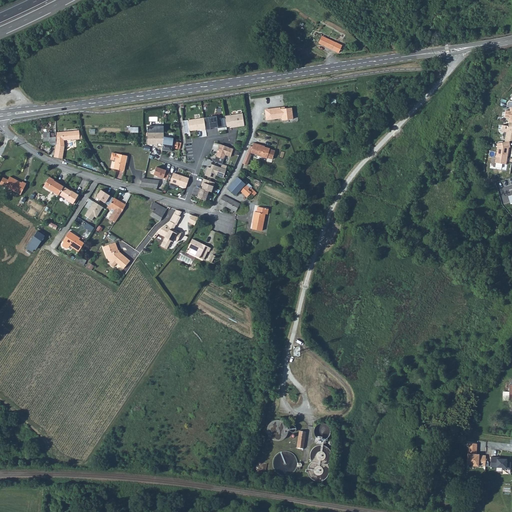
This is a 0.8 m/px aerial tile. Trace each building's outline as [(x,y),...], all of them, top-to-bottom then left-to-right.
[(319,43),(338,52),(342,45),(322,36),(319,43)] [(282,106),(270,107),(271,119),(282,118),(282,119),(293,118),(292,106),(282,107),(282,106)] [(242,112),(225,115),(226,127),(231,126),(231,127),(244,125),(242,112)] [(216,115),(204,117),(205,128),(218,126),(218,128),(223,126),(222,119),(217,119),(216,115)] [(190,132),(190,131),(205,128),(204,117),(182,120),(185,133),(190,132)] [(511,122),(509,122),(508,126),(502,125),(501,131),(506,132),(505,142),(509,141),(511,140),(511,122)] [(56,145),(64,147),(65,140),(83,139),(81,133),(79,133),(79,130),(56,132),(56,141),(56,145)] [(149,145),(164,144),(164,149),(173,150),(174,149),(180,149),(181,143),(175,142),(176,138),(165,136),(165,131),(149,132),(149,145)] [(505,142),(497,144),(497,147),(495,163),(506,165),(508,148),(510,147),(509,141),(505,142)] [(220,143),(216,156),(224,159),(225,155),(231,157),(233,149),(220,143)] [(250,153),(258,155),(258,156),(272,160),(275,151),(269,149),(270,149),(265,147),(265,146),(253,143),(250,153)] [(56,145),(54,157),(63,158),(64,147),(56,145)] [(114,169),(124,171),(127,156),(112,152),(111,159),(116,160),(114,169)] [(207,166),(204,175),(214,178),(215,175),(223,178),(226,169),(211,163),(210,167),(207,166)] [(173,172),(170,182),(186,187),(189,178),(173,172)] [(141,186),(156,188),(156,190),(165,194),(167,189),(168,185),(162,183),(162,181),(159,179),(159,180),(148,179),(149,175),(142,174),(141,186)] [(0,183),(0,184),(4,186),(4,188),(8,191),(9,189),(20,194),(26,183),(22,181),(22,183),(10,176),(8,180),(3,177),(0,183)] [(58,195),(58,194),(63,186),(54,180),(50,177),(44,186),(58,195)] [(227,189),(235,196),(240,191),(243,194),(249,188),(237,177),(227,189)] [(205,179),(201,187),(209,190),(212,191),(215,182),(205,179)] [(58,194),(66,199),(66,200),(73,204),(79,195),(63,186),(58,194)] [(100,200),(105,193),(106,191),(101,187),(95,197),(100,200)] [(197,197),(206,200),(209,190),(201,187),(200,187),(197,197)] [(243,194),(247,197),(251,193),(252,194),(254,191),(250,188),(249,188),(243,194)] [(100,200),(108,206),(114,198),(105,193),(100,200)] [(223,205),(231,210),(230,212),(232,213),(233,211),(235,212),(239,204),(223,195),(218,203),(223,205)] [(107,208),(110,210),(112,208),(115,209),(110,218),(115,221),(120,215),(120,214),(126,204),(114,198),(108,206),(107,208)] [(86,215),(93,220),(95,216),(98,218),(104,208),(95,202),(86,215)] [(153,202),(150,209),(153,211),(150,215),(160,221),(164,214),(167,210),(153,202)] [(252,229),(262,231),(265,214),(267,214),(268,209),(257,207),(256,212),(254,212),(252,224),(253,224),(252,229)] [(170,227),(173,229),(175,224),(182,211),(177,209),(170,220),(166,224),(170,227)] [(191,215),(188,221),(194,224),(197,218),(191,215)] [(77,217),(75,221),(93,230),(95,225),(77,217)] [(46,224),(56,229),(58,226),(48,221),(46,224)] [(181,233),(173,229),(170,227),(166,224),(160,228),(157,232),(164,237),(160,245),(167,249),(171,240),(172,241),(173,239),(177,241),(181,233)] [(26,248),(32,252),(43,235),(37,231),(26,248)] [(75,237),(76,235),(69,231),(63,241),(64,242),(61,246),(67,250),(70,246),(79,252),(84,243),(79,240),(75,237)] [(194,256),(200,259),(203,260),(207,252),(209,253),(210,249),(192,239),(188,246),(197,251),(194,256)] [(116,242),(103,246),(108,260),(110,261),(109,263),(113,267),(117,263),(123,268),(130,260),(119,252),(116,242)] [(267,429),(267,432),(268,436),(271,439),(275,441),(279,441),(283,439),(286,436),(288,432),(287,428),(286,424),(282,421),(278,420),(274,420),(271,422),(268,425),(267,429)] [(314,430),(314,433),(315,436),(317,439),(320,440),(323,440),(326,439),(328,437),(330,434),(330,431),(329,427),(326,425),(323,424),(320,424),(317,425),(315,427),(314,430)] [(296,448),(304,450),(306,431),(298,430),(296,448)] [(477,445),(469,444),(468,465),(474,465),(474,467),(479,468),(479,467),(484,467),(484,457),(477,456),(477,445)] [(311,461),(312,462),(311,462),(309,466),(307,469),(308,473),(309,477),(312,479),(315,481),(320,481),(324,480),(327,477),(329,473),(329,468),(327,464),(329,462),(331,458),(331,454),(329,450),(326,447),(323,446),(319,445),(315,447),(312,449),(310,453),(309,457),(311,461)] [(272,463),(273,468),(276,472),(280,475),(285,476),(290,474),(294,471),(297,467),(297,462),(296,457),(293,454),(288,451),(283,451),(279,452),(275,455),(273,459),(272,463)] [(497,458),(491,458),(491,468),(503,468),(503,470),(511,470),(511,463),(507,463),(507,460),(497,459),(497,458)]
